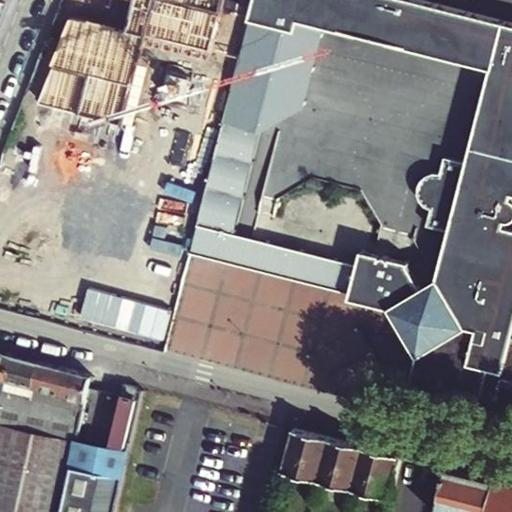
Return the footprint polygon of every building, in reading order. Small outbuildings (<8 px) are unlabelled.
[(290,15),(328,25),(419,48),(490,65),(466,161),(451,157),(447,175),(438,175),(434,176),(428,182),(425,188),(425,192),(425,194),(429,202),(432,206),(438,209),(434,225),(449,229),(436,279),(425,285),(409,259),(359,247),(356,261),(348,291),(347,295),(392,307),(418,349),(407,393),(511,419),(511,23),(418,0),(256,0),(252,17),(287,27),(290,15)] [(208,179),(190,251),(348,291),(356,261),(235,231),(260,131),(264,132),(308,105),(328,25),(290,15),(287,27),(252,17),(208,179)] [(14,354),(0,350),(0,387),(4,389),(7,378),(14,354)] [(40,361),(14,354),(7,378),(34,385),(40,361)] [(92,374),(40,361),(34,385),(31,396),(84,411),(92,374)] [(141,387),(124,383),(121,394),(138,398),(141,387)] [(84,411),(31,396),(4,389),(0,404),(0,421),(78,438),(84,411)] [(138,398),(121,394),(108,445),(127,449),(138,398)] [(0,511),(113,511),(123,470),(74,458),(78,438),(0,421),(0,511)] [(400,455),(297,428),(287,465),(393,491),(400,455)] [(108,445),(78,438),(74,458),(123,470),(127,449),(108,445)] [(448,467),(437,511),(488,511),(496,479),(448,467)]
